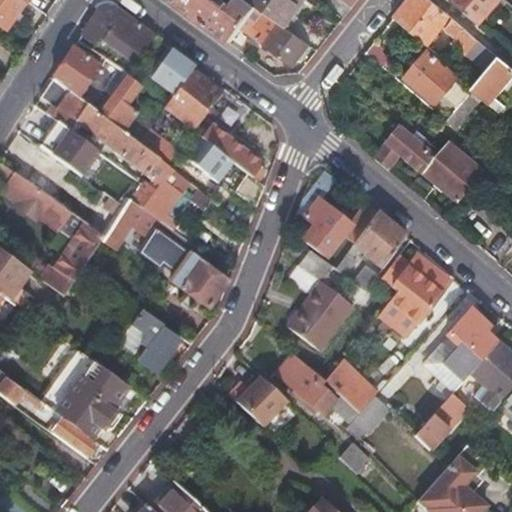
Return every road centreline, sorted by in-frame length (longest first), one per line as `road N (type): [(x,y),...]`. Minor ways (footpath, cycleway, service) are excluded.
road 1 (residential): [(308,129),(227,330),(79,511)]
road 2 (residential): [(308,129),(511,303)]
road 3 (residential): [(135,0),(291,115)]
road 4 (residential): [(0,124),(78,0)]
road 5 (residential): [(379,0),(291,115)]
